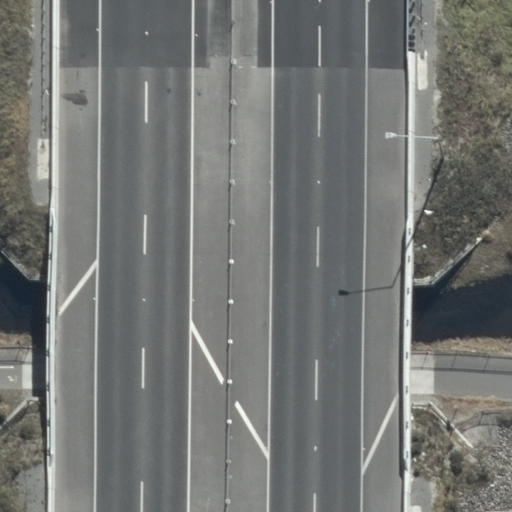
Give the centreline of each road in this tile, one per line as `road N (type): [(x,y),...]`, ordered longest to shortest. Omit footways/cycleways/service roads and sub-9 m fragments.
road 1 (motorway): [(319,0),(312,511)]
road 2 (motorway): [(140,511),(144,0)]
